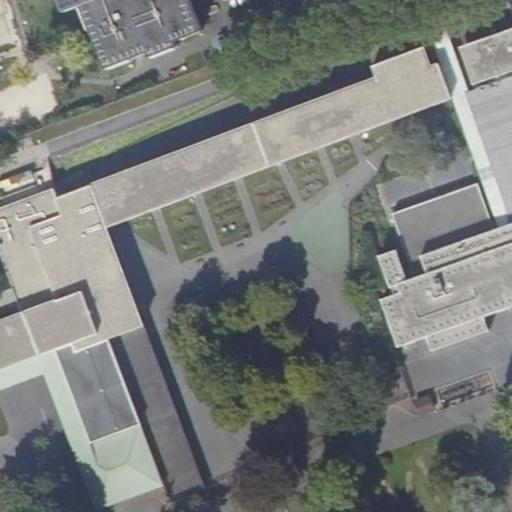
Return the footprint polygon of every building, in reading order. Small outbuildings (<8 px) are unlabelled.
[(160,54),(153,39),(141,8),(161,0),(62,0),(67,11),(83,5),(107,68),(150,52),(152,57),(160,54)] [(467,56),(502,44),(511,72),(511,57),(507,42),(511,40),(511,30),(460,49),(471,81),(475,80),(467,56)] [(451,97),(438,63),(430,66),(423,46),(392,57),(385,39),(365,47),(372,65),(377,77),(195,144),(56,196),(54,188),(0,207),(0,247),(20,300),(0,308),(0,368),(56,347),(90,441),(141,422),(110,336),(143,324),(107,225),(209,188),(451,97)] [(511,72),(502,44),(467,56),(475,80),(479,89),(466,93),(511,223),(495,230),(478,184),(393,214),(415,278),(408,280),(397,250),(380,256),(391,287),(399,284),(402,292),(383,299),(399,346),(427,337),(432,350),(489,330),(484,317),(511,306),(511,304),(508,292),(511,290),(511,77),(494,84),(493,79),(511,72)] [(204,487),(143,324),(110,336),(141,422),(90,441),(56,347),(0,368),(0,387),(45,371),(96,506),(163,481),(170,500),(204,487)]
